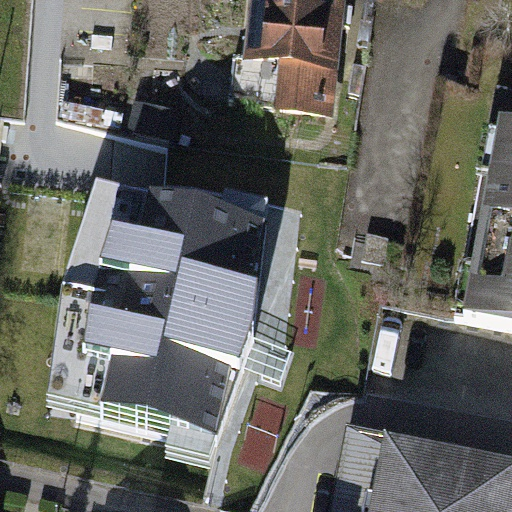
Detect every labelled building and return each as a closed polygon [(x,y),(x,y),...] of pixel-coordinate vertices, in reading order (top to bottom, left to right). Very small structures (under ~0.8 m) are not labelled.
[(337,0),(260,0),(255,62),(234,60),(229,107),(326,117),(337,0)] [(511,97),(498,94),(456,322),(511,332),(511,97)] [(255,343),(267,231),(125,198),(88,304),(75,417),(218,450),(255,343)] [(257,342),(250,379),(288,386),(295,349),(257,342)] [(511,511),(511,482),(349,452),(337,511),(511,511)]
